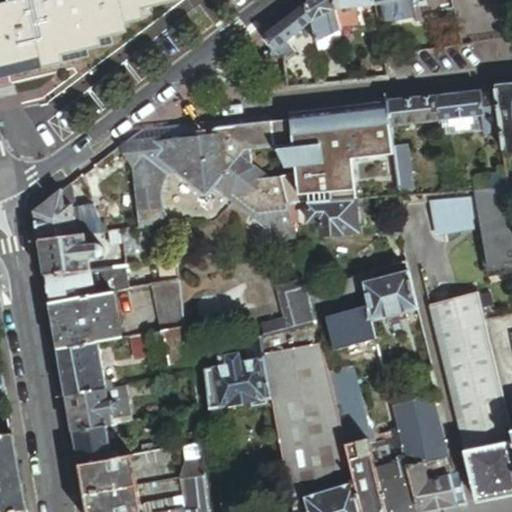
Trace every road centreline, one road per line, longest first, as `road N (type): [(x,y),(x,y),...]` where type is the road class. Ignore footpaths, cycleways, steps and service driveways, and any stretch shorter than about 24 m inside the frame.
road 1 (residential): [(511,76),(271,104),(193,63)]
road 2 (residential): [(5,210),(58,511)]
road 3 (unknown): [(469,511),(408,248)]
road 4 (residential): [(193,63),(32,181),(5,210)]
